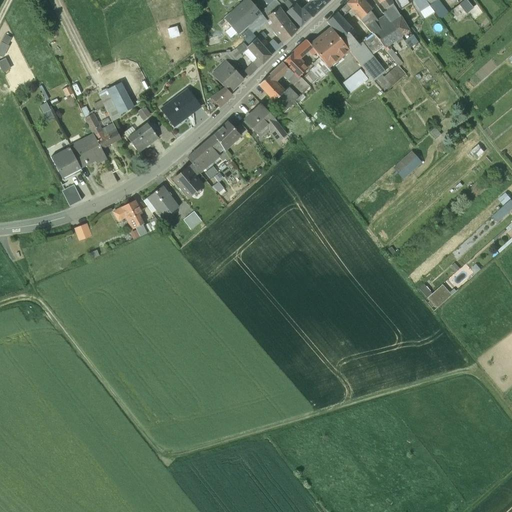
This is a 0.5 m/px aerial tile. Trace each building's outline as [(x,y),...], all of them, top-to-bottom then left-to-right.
[(262,13),(250,0),(244,0),(224,17),(239,34),(263,14),(262,13)] [(275,0),(263,11),(273,23),(270,26),(275,32),(289,22),(280,9),(282,7),(281,6),(275,0)] [(304,9),(301,12),(295,5),(293,6),(287,0),(285,2),(281,6),(282,7),(301,27),(311,17),(304,9)] [(329,0),(312,0),(313,1),(304,9),(311,17),(329,0)] [(373,12),(362,0),(351,0),(347,4),(352,9),(361,20),(368,14),(369,16),(373,12)] [(393,4),(390,0),(378,0),(381,4),(382,3),(385,9),(389,6),(393,4)] [(418,0),(394,0),(401,11),(414,2),(418,0)] [(424,0),(418,0),(414,2),(419,10),(428,5),(424,0)] [(424,0),(441,20),(450,13),(438,0),(424,0)] [(473,9),(466,0),(460,5),(466,14),(473,9)] [(352,9),(347,4),(343,7),(348,13),(352,9)] [(343,7),(337,13),(341,18),(348,13),(343,7)] [(401,17),(395,7),(391,9),(389,11),(394,19),(389,22),(391,24),(401,17)] [(394,19),(389,11),(383,14),(389,22),(394,19)] [(341,18),(337,13),(327,22),(341,40),(348,33),(352,30),(341,18)] [(361,20),(360,20),(364,24),(372,19),(369,16),(368,14),(361,20)] [(401,17),(391,24),(400,36),(409,31),(401,17)] [(375,24),(372,19),(364,24),(371,33),(371,32),(373,34),(386,26),(381,20),(375,24)] [(289,22),(275,32),(284,43),(296,32),(289,22)] [(386,26),(373,34),(384,47),(400,36),(391,24),(386,26)] [(181,26),(159,33),(160,38),(163,37),(164,41),(184,35),(181,26)] [(341,40),(331,28),(311,45),(312,47),(315,51),(328,67),(349,50),(344,44),(341,40)] [(348,33),(341,40),(344,44),(352,37),(348,33)] [(358,45),(350,52),(360,65),(372,56),(379,51),(384,47),(373,34),(370,36),(358,45)] [(255,40),(250,35),(242,42),(243,43),(247,47),(255,40)] [(352,37),(344,44),(349,50),(350,52),(358,45),(352,37)] [(265,49),(256,39),(255,40),(247,47),(249,48),(258,58),(254,62),(259,68),(272,55),(265,49)] [(307,40),(299,47),(305,53),(309,50),(312,47),(311,45),(307,40)] [(280,48),(273,41),(265,49),(272,55),(280,48)] [(243,43),(236,49),(241,54),(249,48),(247,47),(243,43)] [(305,53),(299,47),(292,54),(298,60),(305,53)] [(231,52),(227,53),(233,60),(241,54),(236,49),(231,52)] [(216,54),(225,64),(227,62),(232,68),(237,64),(233,60),(227,53),(216,54)] [(298,60),(292,54),(283,62),(298,78),(299,77),(307,69),(298,60)] [(385,72),(372,56),(360,65),(374,82),(382,75),(385,72)] [(321,58),(313,63),(315,66),(323,76),(330,71),(321,58)] [(232,68),(227,62),(225,64),(212,75),(230,92),(243,80),(232,68)] [(259,68),(254,62),(245,72),(250,77),(259,68)] [(294,74),(283,63),(268,76),(274,82),(283,75),(288,80),(294,74)] [(323,76),(315,66),(310,71),(314,75),(318,80),(323,76)] [(385,80),(377,86),(383,94),(406,74),(399,66),(385,80)] [(361,70),(342,85),(349,95),(368,80),(361,70)] [(294,74),(288,80),(294,85),(301,78),(299,77),(298,78),(294,74)] [(314,75),(307,80),(310,85),(318,80),(314,75)] [(382,75),(374,82),(377,86),(385,80),(382,75)] [(274,82),(268,76),(259,84),(275,101),(284,93),(274,82)] [(301,78),(294,85),(304,93),(310,87),(301,78)] [(98,93),(111,120),(136,107),(123,81),(98,93)] [(232,95),(225,88),(218,93),(211,98),(213,100),(219,107),(232,95)] [(299,98),(290,89),(285,94),(284,93),(275,101),(285,112),(289,107),(293,104),(299,98)] [(200,106),(188,90),(160,110),(161,111),(164,109),(168,115),(166,117),(173,127),(174,126),(172,124),(185,115),(186,117),(187,116),(186,114),(191,110),(193,112),(200,106)] [(217,110),(211,102),(213,100),(211,98),(206,101),(209,115),(217,110)] [(262,105),(245,121),(255,131),(258,134),(267,126),(278,141),(286,134),(274,119),(262,105)] [(89,114),(85,107),(80,110),(83,116),(89,114)] [(149,114),(144,108),(138,112),(143,118),(149,114)] [(89,114),(83,116),(91,131),(99,127),(91,112),(89,114)] [(245,121),(241,124),(246,129),(248,132),(250,135),(255,131),(245,121)] [(235,129),(228,122),(214,135),(224,149),(240,135),(234,130),(235,129)] [(113,124),(101,130),(99,127),(91,131),(93,135),(101,149),(120,139),(113,124)] [(147,126),(131,139),(130,137),(128,139),(139,153),(158,138),(147,124),(146,125),(147,126)] [(241,124),(235,129),(234,130),(240,135),(242,138),(248,132),(246,129),(241,124)] [(93,135),(81,142),(83,145),(71,150),(80,167),(94,160),(96,164),(106,159),(101,149),(93,135)] [(214,135),(195,151),(204,161),(208,166),(214,162),(218,158),(220,157),(218,154),(224,149),(214,135)] [(470,152),(476,159),(485,152),(479,144),(470,152)] [(71,150),(69,148),(51,157),(63,181),(82,171),(80,167),(71,150)] [(195,151),(187,158),(192,164),(195,168),(204,161),(195,151)] [(391,168),(403,181),(420,165),(409,152),(391,168)] [(119,169),(114,160),(107,163),(111,171),(112,173),(119,169)] [(195,168),(192,164),(187,168),(195,177),(200,173),(195,168)] [(187,168),(174,180),(189,197),(202,186),(195,177),(187,168)] [(111,171),(99,177),(105,189),(117,183),(112,173),(111,171)] [(68,206),(80,201),(74,185),(62,189),(68,206)] [(163,187),(150,197),(159,209),(157,210),(164,219),(179,207),(163,187)] [(135,201),(121,209),(122,209),(114,213),(119,221),(126,217),(133,230),(136,228),(142,225),(144,224),(139,215),(142,214),(135,201)] [(511,202),(510,201),(495,215),(500,220),(511,210),(511,202)] [(194,212),(184,220),(190,229),(201,221),(194,212)] [(155,218),(150,221),(151,223),(154,230),(161,227),(155,218)] [(73,227),(79,241),(92,235),(86,221),(73,227)] [(151,223),(143,227),(147,234),(154,230),(151,223)] [(142,225),(136,228),(140,237),(147,234),(143,227),(142,225)] [(435,306),(450,294),(442,284),(426,296),(435,306)]
